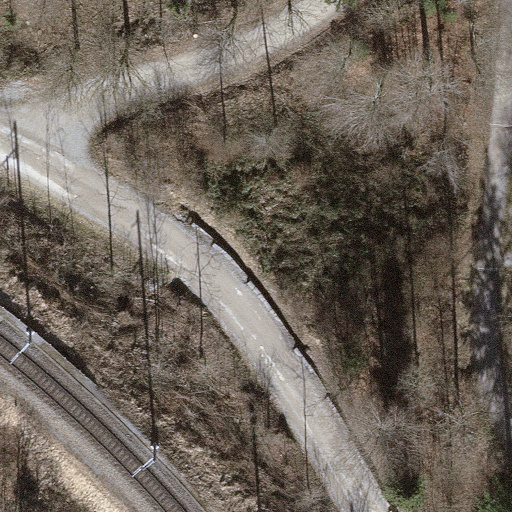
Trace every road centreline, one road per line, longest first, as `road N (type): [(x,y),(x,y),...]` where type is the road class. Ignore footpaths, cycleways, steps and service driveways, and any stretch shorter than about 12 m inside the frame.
road 1 (track): [(18,148),(197,262),(253,324),(367,511)]
road 2 (track): [(320,0),(267,36),(104,99),(18,148)]
road 3 (track): [(511,421),(491,373),(487,322),(511,90)]
